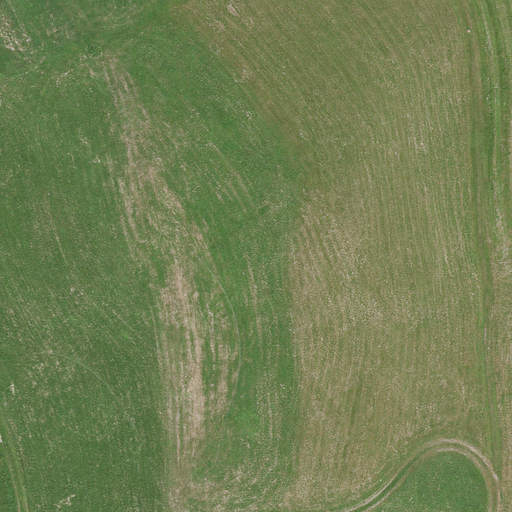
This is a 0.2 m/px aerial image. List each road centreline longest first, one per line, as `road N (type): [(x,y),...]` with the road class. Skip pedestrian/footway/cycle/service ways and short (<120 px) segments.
road 1 (track): [(462,0),(473,41),(490,307),(492,480)]
road 2 (track): [(354,511),(409,460),(439,445),(482,464),(496,492),(495,511)]
